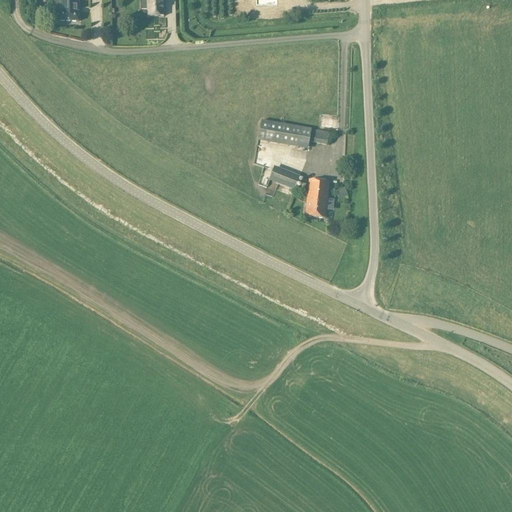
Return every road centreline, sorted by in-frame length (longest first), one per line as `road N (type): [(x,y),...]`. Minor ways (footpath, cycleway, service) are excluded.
road 1 (unclassified): [(358,304),(185,220),(86,161),(0,75)]
road 2 (unclassified): [(366,34),(122,52),(30,31)]
road 3 (unclassified): [(358,304),(374,252),(366,34)]
road 4 (unclassified): [(511,385),(393,322)]
road 5 (unclassified): [(393,322),(439,325),(511,350)]
